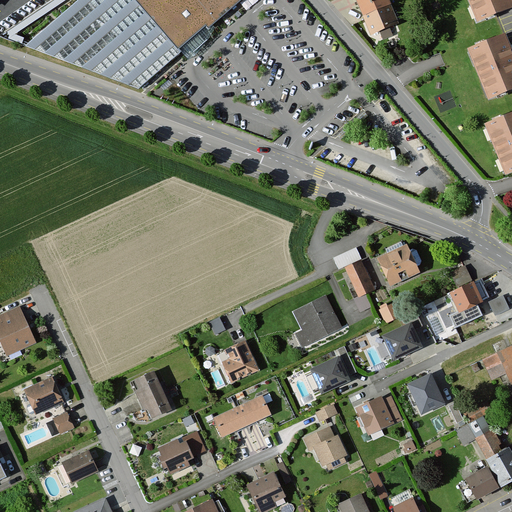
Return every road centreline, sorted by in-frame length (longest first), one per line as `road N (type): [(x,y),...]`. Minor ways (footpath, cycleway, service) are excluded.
road 1 (secondary): [(0,61),(481,245)]
road 2 (tertiary): [(316,0),(472,179),(482,204),(481,245)]
road 3 (residential): [(141,511),(37,287)]
